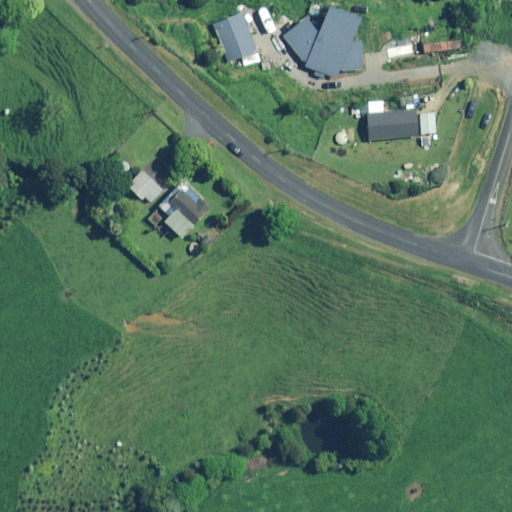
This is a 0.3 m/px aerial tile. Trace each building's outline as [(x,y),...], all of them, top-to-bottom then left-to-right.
[(307,69),(336,79),(365,70),(363,40),(350,40),(358,16),(330,6),(319,35),(304,18),(281,37),(307,69)] [(256,51),(241,14),(213,25),(228,63),(256,51)] [(384,113),(383,101),(366,102),(369,140),(416,137),(414,111),(384,113)] [(435,133),(434,114),(420,115),(421,134),(435,133)] [(163,190),(142,170),(127,186),(149,206),(163,190)] [(160,209),(168,215),(162,222),(184,239),(211,204),(181,181),(160,209)]
